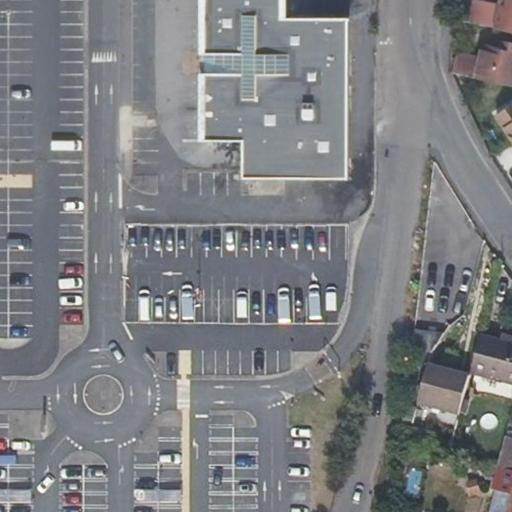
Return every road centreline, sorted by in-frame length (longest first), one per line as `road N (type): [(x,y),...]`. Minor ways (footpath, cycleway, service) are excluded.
road 1 (unknown): [(179,0),(165,209)]
road 2 (residential): [(422,87),(491,212),(511,232)]
road 3 (unknown): [(491,212),(461,337)]
